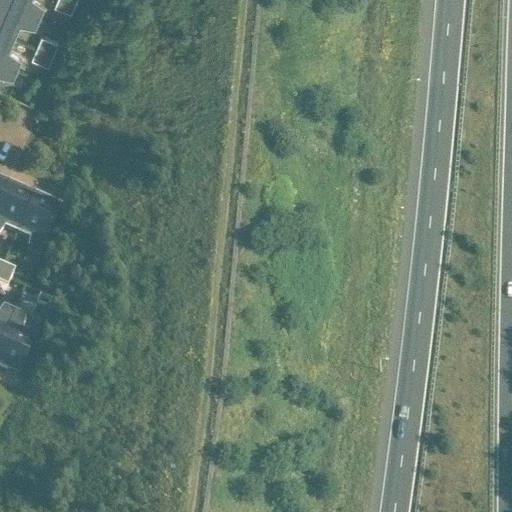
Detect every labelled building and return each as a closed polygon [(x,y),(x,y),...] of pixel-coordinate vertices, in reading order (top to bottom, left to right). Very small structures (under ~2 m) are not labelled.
[(0,0),(0,77),(14,80),(22,60),(10,51),(16,39),(21,26),(36,29),(45,7),(35,0),(0,0)] [(72,14),(77,2),(70,0),(58,0),(55,7),(72,14)] [(42,37),(37,48),(54,55),(59,44),(42,37)] [(49,67),(54,55),(37,48),(32,60),(49,67)] [(33,196),(32,195),(22,191),(23,188),(7,181),(6,184),(0,198),(0,233),(4,227),(17,232),(33,196)] [(39,258),(60,207),(48,202),(49,199),(33,192),(32,195),(33,196),(17,232),(29,238),(27,252),(39,258)] [(15,269),(3,264),(0,271),(0,272),(11,278),(15,269)] [(0,282),(7,286),(11,278),(0,272),(0,282)] [(36,303),(48,308),(51,300),(40,295),(36,303)] [(0,343),(14,311),(3,306),(0,310),(0,343)] [(20,373),(36,337),(22,331),(25,316),(14,311),(0,343),(0,368),(6,371),(8,368),(20,373)]
